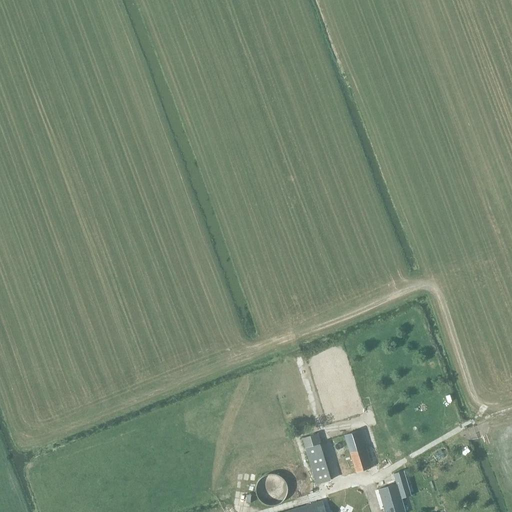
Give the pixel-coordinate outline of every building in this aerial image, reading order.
[(359,431),(345,435),(356,472),(371,468),(359,431)] [(318,433),(303,438),(306,448),(320,444),(321,444),(321,443),(318,434),(318,433)] [(397,483),(379,489),(385,511),(405,511),(401,498),(411,495),(403,470),(394,473),(397,483)] [(230,511),(235,511),(236,511),(240,493),(233,492),(230,511)] [(325,511),(322,501),(286,511),(325,511)]
